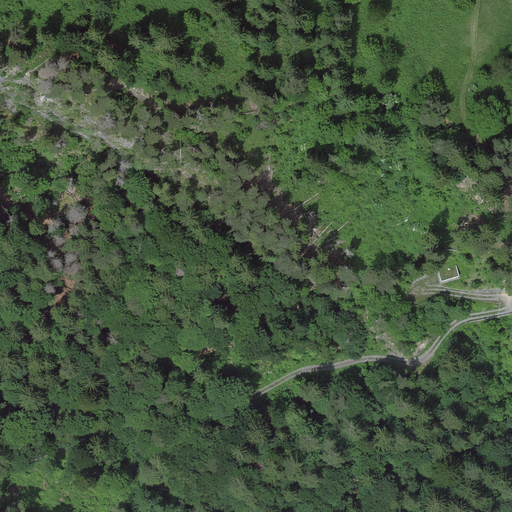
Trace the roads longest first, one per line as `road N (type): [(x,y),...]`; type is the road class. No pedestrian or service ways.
road 1 (track): [(511,310),(456,322),(425,359),(361,359),(294,373),(230,412),(0,471)]
road 2 (track): [(429,278),(415,293),(511,303)]
